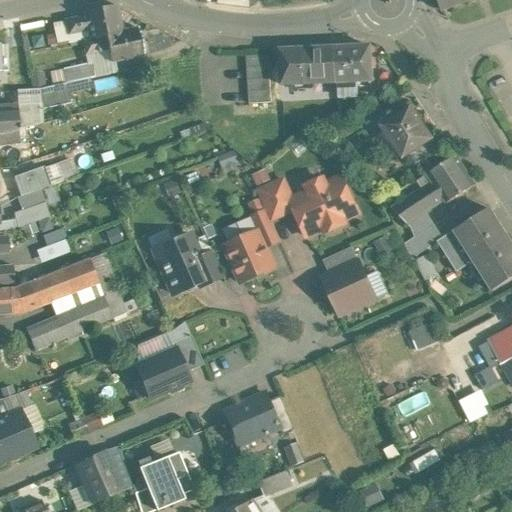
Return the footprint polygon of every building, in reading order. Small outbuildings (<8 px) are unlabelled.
[(438,0),(443,11),(471,0),(438,0)] [(116,5),(83,13),(84,16),(87,31),(89,39),(105,36),(121,32),(116,5)] [(84,16),(65,20),(68,35),(87,31),(84,16)] [(138,28),(121,32),(105,36),(108,50),(111,62),(144,55),(138,28)] [(89,39),(82,41),(85,55),(108,50),(105,36),(89,39)] [(370,46),(334,48),(336,82),(337,82),(338,96),(357,95),(356,81),(372,80),(370,46)] [(334,48),(280,50),(282,85),(336,82),(334,48)] [(268,55),(246,56),(248,104),(271,102),(268,55)] [(92,63),(63,69),(66,83),(95,77),(92,63)] [(66,83),(36,90),(41,110),(70,104),(66,83)] [(17,105),(0,106),(0,122),(1,135),(2,135),(19,130),(17,105)] [(432,139),(411,107),(381,126),(402,158),(410,153),(430,140),(432,139)] [(19,130),(2,135),(1,135),(0,134),(0,146),(20,144),(19,130)] [(430,140),(410,153),(417,164),(437,151),(430,140)] [(475,186),(455,156),(427,174),(432,182),(393,208),(408,224),(427,212),(445,200),(447,204),(475,186)] [(55,165),(44,169),(50,186),(61,182),(55,165)] [(44,168),(14,179),(20,196),(50,186),(44,169),(44,168)] [(265,168),(253,173),(258,185),(271,179),(265,168)] [(341,178),(325,185),(323,179),(306,187),(309,192),(292,199),(290,200),(294,210),(295,211),(300,213),(303,221),(301,226),(306,237),(323,229),(328,231),(342,226),(344,220),(340,211),(353,205),(341,178)] [(284,180),(258,192),(266,211),(271,221),(294,210),(290,200),(292,199),(284,180)] [(492,291),(511,278),(511,244),(489,209),(437,242),(456,272),(473,262),(492,291)] [(271,221),(266,211),(251,218),(257,232),(258,232),(265,248),(280,242),(271,221)] [(427,212),(408,224),(411,226),(415,237),(435,224),(427,212)] [(17,220),(0,222),(0,230),(18,228),(17,220)] [(63,230),(44,237),(47,246),(66,239),(63,230)] [(189,235),(171,243),(166,231),(148,239),(172,294),(196,283),(188,265),(200,260),(199,256),(189,235)] [(265,248),(258,232),(257,232),(225,246),(241,283),(274,268),(265,248)] [(7,237),(0,237),(0,253),(8,253),(7,237)] [(352,247),(323,261),(329,275),(358,262),(352,247)] [(210,251),(199,256),(200,260),(188,265),(196,283),(199,289),(222,279),(210,251)] [(103,254),(40,278),(50,302),(79,292),(98,284),(94,275),(110,271),(103,254)] [(428,256),(418,259),(425,277),(435,273),(428,256)] [(329,275),(322,279),(339,316),(376,299),(358,262),(329,275)] [(0,284),(14,283),(12,266),(0,266),(0,284)] [(79,292),(50,302),(50,303),(55,317),(26,329),(35,352),(125,313),(110,271),(94,275),(98,284),(79,292)] [(0,289),(0,314),(21,313),(50,303),(50,302),(40,278),(14,289),(0,289)] [(431,321),(410,329),(417,348),(438,340),(431,321)] [(184,322),(172,331),(167,333),(172,343),(190,336),(184,322)] [(511,332),(490,344),(500,363),(500,364),(511,357),(511,332)] [(172,343),(171,344),(174,349),(175,349),(185,373),(203,365),(190,336),(172,343)] [(185,373),(175,349),(174,349),(135,366),(150,399),(189,382),(185,373)] [(511,357),(500,364),(500,363),(491,368),(497,379),(511,370),(511,357)] [(461,393),(447,400),(456,418),(470,411),(461,393)] [(266,394),(224,413),(239,446),(279,428),(281,427),(280,425),(279,422),(270,401),(266,394)] [(295,430),(281,397),(270,401),(279,422),(280,425),(281,427),(279,428),(282,435),(295,430)] [(1,399),(0,399),(0,419),(9,415),(7,411),(6,411),(1,399)] [(0,419),(0,463),(35,448),(19,411),(9,415),(0,419)] [(511,443),(510,445),(503,449),(510,462),(511,465),(511,443)] [(132,487),(118,446),(103,451),(121,492),(132,487)] [(103,451),(75,464),(93,504),(121,492),(103,451)] [(177,453),(138,469),(146,489),(155,510),(156,511),(183,500),(181,495),(193,490),(177,453)] [(511,465),(510,462),(491,472),(497,482),(511,473),(511,465)] [(224,494),(216,471),(204,475),(212,499),(224,494)] [(287,471),(258,483),(265,498),(293,486),(287,471)] [(151,511),(155,510),(146,489),(134,494),(139,511),(151,511)] [(508,494),(500,498),(503,504),(511,501),(508,494)] [(45,511),(40,500),(18,510),(19,511),(45,511)] [(259,511),(252,500),(234,511),(259,511)]
